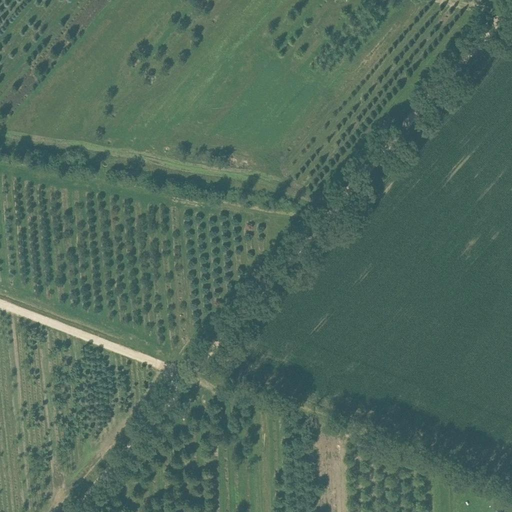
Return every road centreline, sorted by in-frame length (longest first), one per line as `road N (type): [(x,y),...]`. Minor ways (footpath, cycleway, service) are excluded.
road 1 (track): [(505,0),(192,365)]
road 2 (track): [(192,365),(0,289)]
road 3 (track): [(192,365),(70,511)]
